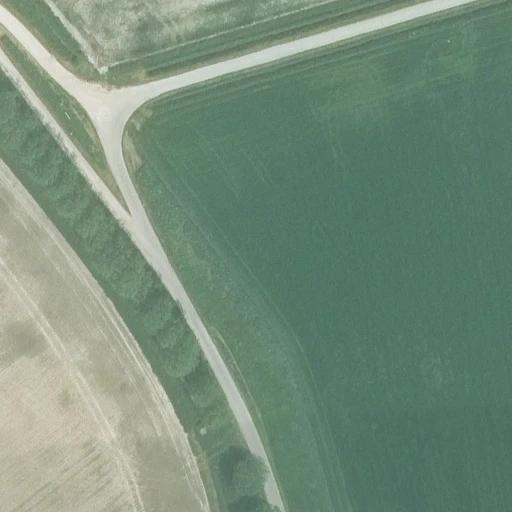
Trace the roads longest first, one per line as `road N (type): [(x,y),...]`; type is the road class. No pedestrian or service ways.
road 1 (unclassified): [(278,511),(245,420),(125,185),(107,121)]
road 2 (unclassified): [(107,121),(146,91),(469,0)]
road 3 (unclassified): [(107,121),(0,11)]
